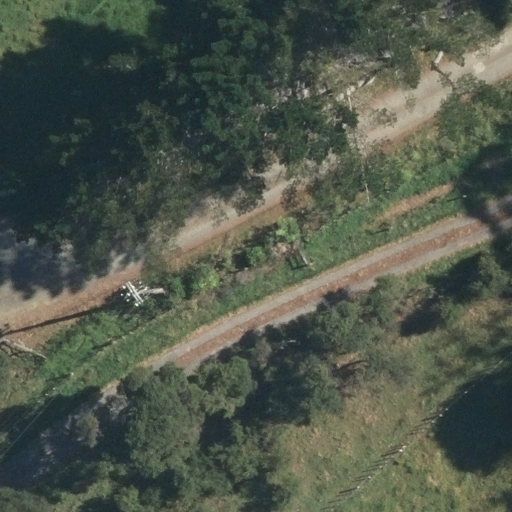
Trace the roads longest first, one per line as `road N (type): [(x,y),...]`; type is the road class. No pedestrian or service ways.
road 1 (residential): [(104,414),(196,355),(511,216)]
road 2 (residential): [(104,414),(0,494)]
